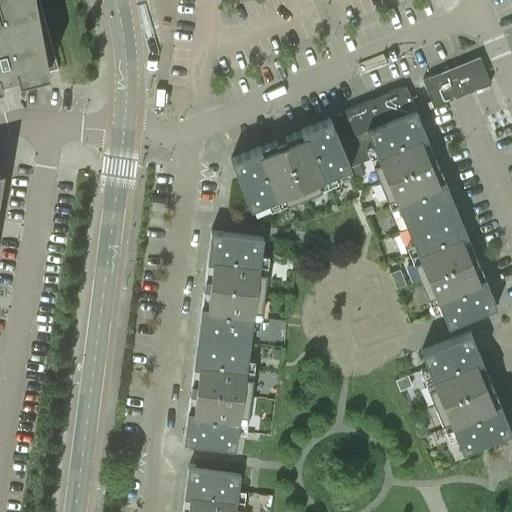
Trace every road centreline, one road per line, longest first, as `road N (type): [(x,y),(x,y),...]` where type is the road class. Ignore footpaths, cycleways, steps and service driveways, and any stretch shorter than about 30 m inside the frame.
road 1 (residential): [(148,511),(187,131)]
road 2 (tertiary): [(75,511),(125,138)]
road 3 (residential): [(187,131),(481,8)]
road 4 (residential): [(0,438),(52,128)]
road 5 (tertiary): [(125,138),(126,62),(115,0)]
